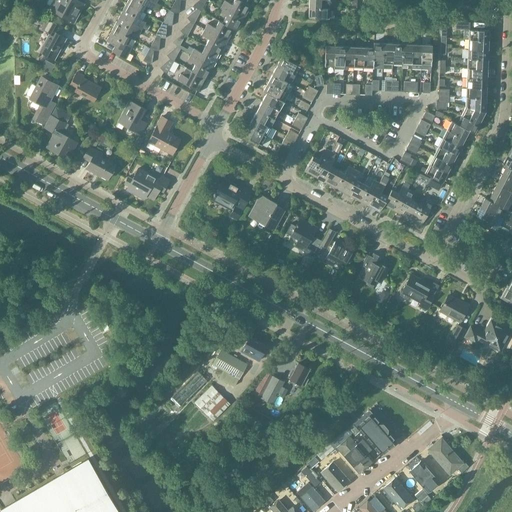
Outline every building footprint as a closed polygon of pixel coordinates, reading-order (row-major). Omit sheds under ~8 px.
[(53,0),(49,9),(74,22),(84,4),(77,0),(53,0)] [(150,0),(127,0),(126,3),(142,12),(145,5),(153,9),(158,12),(161,6),(156,3),(150,0)] [(180,0),(175,0),(170,11),(173,13),(179,13),(181,0),(180,0)] [(199,0),(193,5),(197,9),(201,11),(206,0),(199,0)] [(225,0),(222,6),(245,18),(252,6),(248,4),(239,0),(234,0),(232,4),(225,0)] [(309,0),(309,8),(329,8),(329,0),(309,0)] [(126,3),(119,16),(142,28),(145,24),(146,22),(138,18),(142,12),(126,3)] [(226,16),(222,23),(234,29),(234,30),(238,31),(245,18),(222,6),(219,12),(226,16)] [(329,8),(309,8),(308,18),(335,19),(335,9),(329,8)] [(187,18),(190,22),(194,24),(201,11),(197,9),(187,18)] [(170,11),(163,23),(166,25),(171,26),(173,13),(170,11)] [(119,16),(113,28),(128,37),(132,30),(139,34),(142,28),(119,16)] [(50,33),(40,51),(54,59),(65,38),(60,35),(64,27),(53,21),(48,18),(42,29),(47,32),(50,33)] [(208,24),(205,29),(228,42),(234,30),(234,29),(222,23),(219,21),(215,28),(208,24)] [(180,30),(183,34),(187,36),(194,24),(190,22),(180,30)] [(163,23),(156,36),(160,38),(165,38),(166,25),(163,23)] [(113,28),(106,41),(115,45),(112,51),(126,59),(132,47),(128,45),(132,38),(128,37),(113,28)] [(209,39),(205,46),(221,54),(228,42),(205,29),(202,35),(209,39)] [(464,29),(463,39),(468,40),(489,41),(489,31),(470,30),(469,30),(464,29)] [(183,34),(173,42),(177,47),(181,49),(182,47),(180,45),(185,35),(183,34)] [(156,36),(150,48),(154,50),(159,51),(160,38),(156,36)] [(468,40),(468,49),(488,50),(489,41),(468,40)] [(373,68),(382,69),(383,43),(374,43),(373,48),(374,48),(373,68)] [(392,69),(392,64),(393,44),(383,43),(382,69),(392,69)] [(392,64),(402,64),(402,44),(393,44),(392,64)] [(402,44),(402,64),(408,65),(408,68),(411,69),(411,65),(412,44),(402,44)] [(412,44),(411,65),(411,69),(421,69),(422,45),(412,44)] [(422,45),(421,69),(427,69),(427,73),(431,73),(432,45),(422,45)] [(194,49),(191,54),(214,67),(221,54),(205,46),(201,52),(194,49)] [(324,66),(334,66),(335,46),(325,46),(324,66)] [(334,66),(334,69),(344,70),(344,67),(345,47),(335,46),(334,66)] [(167,55),(170,59),(174,61),(181,49),(177,47),(167,55)] [(344,67),(344,70),(348,70),(348,67),(353,67),(354,47),(345,47),(344,67)] [(353,67),(363,68),(364,47),(354,47),(353,67)] [(363,68),(373,68),(374,48),(373,48),(364,47),(363,68)] [(154,50),(150,48),(143,61),(147,63),(152,63),(154,50)] [(468,49),(468,59),(488,60),(488,50),(468,49)] [(195,64),(192,71),(207,79),(214,67),(191,54),(188,60),(195,64)] [(282,57),(277,65),(295,75),(300,66),(282,57)] [(174,61),(170,59),(160,68),(163,72),(167,74),(174,61)] [(468,59),(467,68),(488,69),(488,60),(468,59)] [(45,60),(41,67),(50,72),(54,65),(45,60)] [(277,65),(272,74),(290,84),(291,83),(295,75),(277,65)] [(181,74),(177,80),(200,92),(207,79),(192,71),(186,68),(182,74),(181,74)] [(467,68),(467,78),(487,79),(488,69),(467,68)] [(77,72),(70,84),(77,88),(75,92),(93,102),(101,87),(83,78),(84,76),(77,72)] [(272,74),(267,82),(285,92),(288,94),(293,85),(291,83),(290,84),(272,74)] [(321,75),(315,76),(317,87),(324,85),(321,75)] [(41,77),(30,99),(41,104),(33,119),(44,125),(55,104),(48,99),(56,84),(41,77)] [(467,78),(466,88),(487,89),(487,79),(467,78)] [(267,82),(263,91),(266,93),(281,101),(284,103),(284,102),(288,94),(285,92),(267,82)] [(309,86),(305,92),(314,97),(318,91),(309,86)] [(466,88),(466,97),(486,98),(487,89),(466,88)] [(314,97),(305,92),(302,98),(311,103),(314,97)] [(266,93),(262,101),(280,111),(285,102),(284,102),(284,103),(281,101),(266,93)] [(466,97),(465,107),(486,112),(486,98),(466,97)] [(297,106),(306,111),(310,105),(301,100),(297,106)] [(129,101),(118,122),(141,134),(147,123),(140,120),(145,109),(129,101)] [(262,101),(257,110),(275,120),(280,111),(262,101)] [(54,115),(62,119),(66,112),(58,107),(54,115)] [(465,107),(461,115),(479,125),(486,112),(465,107)] [(257,110),(253,118),(271,128),(275,120),(257,110)] [(422,117),(432,122),(435,116),(425,112),(422,117)] [(298,113),(295,119),(304,124),(307,118),(298,113)] [(461,115),(457,124),(470,130),(469,131),(475,134),(479,125),(461,115)] [(51,116),(45,128),(55,133),(47,148),(64,157),(68,149),(73,152),(78,142),(61,133),(66,124),(51,116)] [(148,141),(172,154),(180,140),(166,132),(172,122),(162,116),(148,141)] [(253,118),(248,127),(266,136),(271,128),(253,118)] [(304,124),(295,119),(292,125),(301,130),(304,124)] [(421,120),(418,126),(427,131),(430,125),(421,120)] [(451,121),(447,130),(465,139),(469,131),(470,130),(457,124),(451,121)] [(377,132),(384,137),(388,130),(380,126),(377,132)] [(427,131),(418,126),(415,132),(424,137),(427,131)] [(266,136),(248,127),(243,135),(261,145),(266,136)] [(289,130),(285,136),(295,141),(298,135),(289,130)] [(447,130),(442,139),(461,148),(465,139),(447,130)] [(96,140),(103,143),(107,136),(101,132),(96,140)] [(282,142),(281,144),(290,149),(292,147),(295,141),(285,136),(282,142)] [(139,149),(144,140),(139,137),(134,146),(139,149)] [(412,137),(409,143),(418,148),(422,142),(412,137)] [(442,139),(438,147),(456,156),(461,148),(442,139)] [(418,148),(409,143),(406,149),(415,154),(418,148)] [(280,147),(276,153),(286,158),(289,152),(290,149),(281,144),(280,147)] [(90,147),(84,158),(91,162),(87,169),(96,174),(96,173),(108,180),(116,165),(101,157),(103,154),(90,147)] [(438,147),(434,156),(452,165),(456,156),(438,147)] [(304,172),(316,179),(331,151),(327,149),(325,153),(323,153),(319,160),(312,156),(304,172)] [(316,179),(329,186),(338,170),(331,166),(335,159),(334,158),(336,154),(331,151),(316,179)] [(403,155),(400,160),(410,165),(413,159),(409,158),(411,155),(405,152),(403,155)] [(502,164),(505,165),(511,169),(511,158),(507,155),(502,164)] [(434,156),(430,164),(447,173),(452,165),(434,156)] [(423,168),(421,171),(425,173),(443,182),(447,173),(430,164),(427,170),(423,168)] [(511,169),(505,165),(501,174),(511,179),(511,169)] [(329,186),(341,192),(354,169),(348,166),(344,173),(338,170),(329,186)] [(124,184),(128,186),(126,190),(144,200),(146,197),(154,201),(160,190),(164,192),(170,179),(153,170),(151,174),(138,167),(132,178),(128,176),(124,184)] [(341,192),(354,199),(363,183),(356,180),(360,172),(354,169),(341,192)] [(416,179),(427,185),(430,179),(419,173),(416,179)] [(511,179),(501,174),(496,182),(511,190),(511,179)] [(379,213),(383,205),(388,197),(387,197),(381,193),(389,179),(388,178),(383,176),(379,183),(366,206),(379,213)] [(432,177),(429,183),(437,188),(441,182),(432,177)] [(224,179),(212,200),(222,205),(224,202),(232,206),(234,200),(239,203),(237,206),(242,209),(251,192),(243,188),(245,184),(239,181),(236,186),(233,184),(224,179)] [(354,199),(366,206),(379,183),(373,180),(369,187),(363,183),(354,199)] [(511,190),(496,182),(492,191),(511,201),(511,198),(511,190)] [(383,205),(396,212),(408,189),(402,186),(398,193),(391,189),(387,197),(388,197),(383,205)] [(396,212),(408,219),(417,203),(410,200),(414,192),(408,189),(396,212)] [(492,191),(487,199),(503,207),(503,208),(506,210),(511,201),(492,191)] [(259,194),(247,216),(272,230),(283,209),(274,205),(275,203),(259,194)] [(484,198),(480,206),(498,216),(501,212),(503,208),(503,207),(487,199),(484,198)] [(417,203),(408,219),(421,226),(433,203),(427,200),(423,207),(417,203)] [(242,209),(237,206),(235,205),(230,215),(237,219),(242,209)] [(498,216),(480,206),(475,215),(494,225),(498,216)] [(291,224),(286,232),(291,235),(290,236),(298,240),(295,244),(301,247),(299,252),(313,260),(319,248),(309,243),(314,232),(317,228),(300,218),(295,226),(291,224)] [(321,245),(327,248),(335,232),(329,229),(321,245)] [(335,241),(324,262),(332,267),(335,261),(344,266),(352,251),(344,246),(347,240),(340,237),(337,242),(335,241)] [(361,265),(365,267),(360,277),(372,284),(374,279),(381,283),(389,269),(377,263),(380,257),(373,254),(371,257),(367,255),(361,265)] [(411,275),(401,293),(420,303),(418,308),(425,311),(434,295),(427,291),(430,287),(418,280),(418,279),(411,275)] [(500,298),(511,304),(511,279),(500,298)] [(449,296),(440,311),(459,322),(468,306),(449,296)] [(390,298),(386,305),(393,309),(397,302),(390,298)] [(103,318),(99,320),(105,331),(109,328),(103,318)] [(491,322),(485,333),(484,334),(483,333),(470,327),(467,333),(464,337),(475,343),(478,339),(500,351),(507,336),(510,338),(511,333),(511,329),(505,326),(503,328),(491,322)] [(457,345),(465,329),(457,325),(453,333),(449,340),(457,345)] [(248,337),(241,351),(251,357),(259,361),(261,357),(266,346),(248,337)] [(223,371),(238,379),(247,364),(221,350),(212,364),(223,371)] [(292,371),(288,378),(301,384),(304,386),(308,378),(305,377),(309,369),(298,363),(294,372),(292,371)] [(223,371),(219,378),(234,386),(238,379),(223,371)] [(253,394),(261,398),(272,376),(265,372),(253,394)] [(272,376),(261,398),(272,404),(277,395),(283,398),(288,389),(282,386),(284,382),(272,376)] [(212,385),(194,402),(213,421),(230,404),(212,385)] [(360,418),(353,424),(356,429),(364,422),(360,418)] [(370,418),(361,427),(380,448),(389,439),(370,418)] [(356,429),(353,424),(348,428),(355,436),(359,432),(356,429)] [(338,436),(331,442),(336,447),(343,441),(338,436)] [(463,462),(441,436),(426,448),(448,475),(463,462)] [(353,437),(339,450),(359,473),(373,461),(353,437)] [(329,444),(316,455),(321,460),(334,449),(329,444)] [(307,463),(311,468),(319,461),(315,457),(307,463)] [(427,492),(438,483),(418,458),(407,467),(427,492)] [(119,511),(89,459),(64,473),(57,477),(2,510),(2,511),(119,511)] [(334,491),(348,479),(330,460),(317,472),(334,491)] [(457,468),(461,473),(469,466),(465,462),(464,462),(457,468)] [(393,475),(381,486),(401,508),(413,498),(393,475)] [(296,481),(292,477),(285,483),(288,488),(296,481)] [(302,482),(293,490),(313,511),(314,511),(323,504),(316,496),(319,493),(314,486),(310,490),(302,482)] [(427,495),(420,501),(419,501),(423,506),(431,499),(427,495)] [(262,503),(266,507),(273,501),(270,496),(269,496),(262,503)] [(358,507),(362,511),(377,511),(367,500),(358,507)] [(291,511),(282,501),(271,510),(273,511),(291,511)] [(416,511),(423,506),(419,501),(412,508),(415,511),(416,511)]
